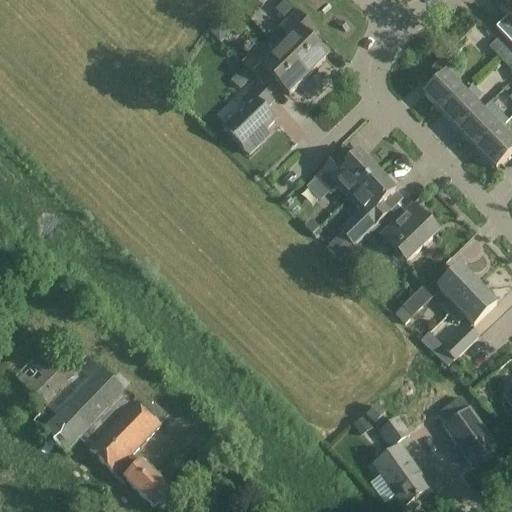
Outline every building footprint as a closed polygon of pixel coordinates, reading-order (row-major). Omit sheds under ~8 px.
[(511,0),(510,0),(499,11),(507,19),(496,30),(511,46),(511,0)] [(289,42),(280,51),(307,79),(326,60),(310,44),(318,36),(296,13),(286,3),(276,12),(287,24),(279,32),(289,42)] [(230,33),(219,22),(208,33),(219,44),(230,33)] [(489,49),(499,60),(507,53),(497,42),(489,49)] [(307,79),(280,51),(271,59),(261,49),(243,67),(244,69),(253,78),(264,89),(273,81),(289,97),(307,79)] [(511,68),(511,57),(507,53),(499,60),(510,71),(511,68)] [(253,78),(244,69),(231,82),(240,92),(253,78)] [(424,96),(442,115),(464,94),(446,76),(424,96)] [(275,104),(258,87),(241,103),(247,109),(224,131),(249,157),(262,145),(257,141),(275,124),(265,114),(275,104)] [(442,115),(460,133),(481,113),(464,94),(442,115)] [(499,127),(506,121),(490,104),(483,110),(499,127)] [(478,152),(499,131),(481,113),(460,133),(478,152)] [(511,144),(499,131),(478,152),(496,171),(511,155),(511,144)] [(349,201),(377,174),(359,156),(342,172),(332,162),(315,179),(331,196),(338,189),(349,201)] [(377,174),(349,201),(361,212),(338,233),(341,236),(325,251),(338,264),(368,237),(387,219),(377,209),(394,193),(398,187),(390,179),(384,181),(377,174)] [(387,219),(368,237),(376,245),(381,239),(406,265),(438,235),(413,209),(406,216),(398,208),(387,219)] [(460,269),(438,291),(447,301),(440,307),(449,317),(478,288),(460,269)] [(405,328),(436,297),(425,287),(395,317),(405,328)] [(478,288),(449,317),(458,326),(465,320),(474,328),(496,306),(478,288)] [(480,341),(468,329),(445,351),(429,334),(420,343),(447,370),(454,363),(455,364),(480,341)] [(47,364),(38,354),(13,378),(45,410),(29,426),(64,459),(80,443),(124,487),(126,485),(153,511),(170,494),(141,466),(140,467),(133,459),(162,430),(160,428),(169,420),(145,396),(136,406),(134,404),(133,406),(124,397),(125,396),(85,359),(73,371),(56,355),(47,364)] [(496,449),(460,400),(437,417),(446,430),(445,431),(471,467),(496,449)] [(386,416),(377,407),(365,419),(375,428),(386,416)] [(353,427),(360,437),(372,428),(364,419),(353,427)] [(378,435),(391,453),(411,438),(398,421),(378,435)] [(429,491),(399,450),(374,468),(403,509),(429,491)]
